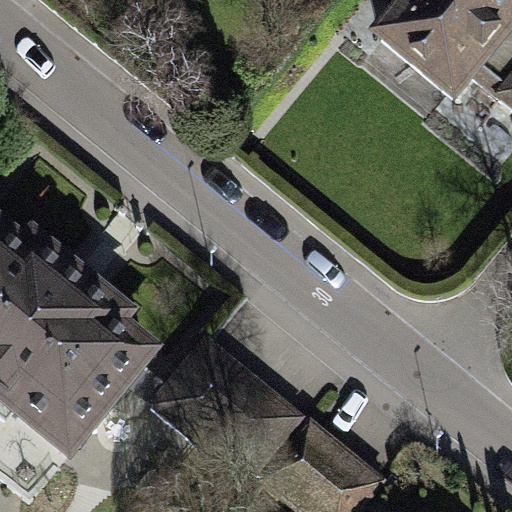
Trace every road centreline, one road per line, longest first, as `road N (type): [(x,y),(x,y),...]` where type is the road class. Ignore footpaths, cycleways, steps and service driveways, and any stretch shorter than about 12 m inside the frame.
road 1 (residential): [(0,27),(425,382)]
road 2 (residential): [(511,274),(425,382)]
